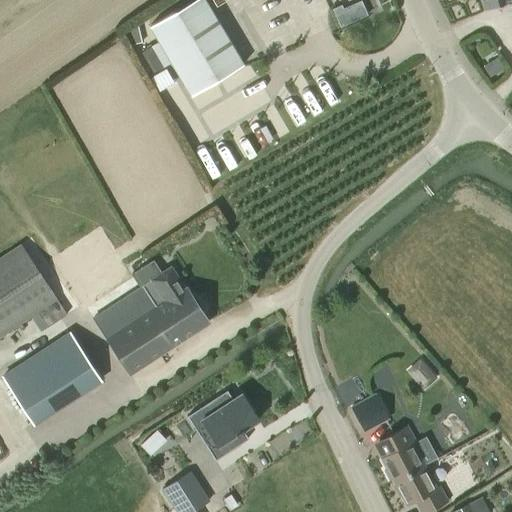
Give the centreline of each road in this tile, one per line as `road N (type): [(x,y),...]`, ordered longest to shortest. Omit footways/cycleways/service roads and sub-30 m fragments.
road 1 (unclassified): [(374,511),(296,302),(336,237),(472,113)]
road 2 (track): [(0,477),(265,302),(296,302)]
road 3 (tertiary): [(472,113),(411,0)]
